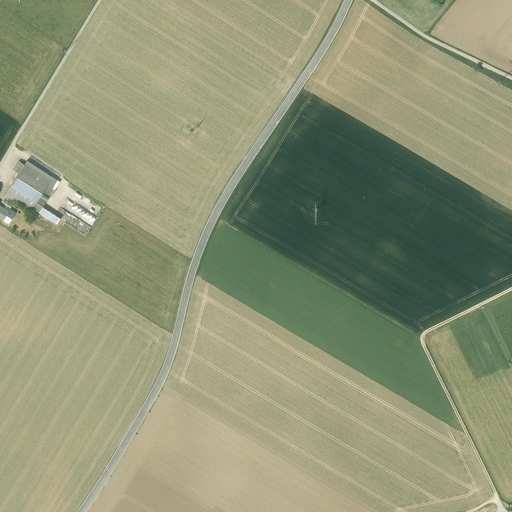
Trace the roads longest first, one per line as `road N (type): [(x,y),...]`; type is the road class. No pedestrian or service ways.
road 1 (secondary): [(79,511),(156,389),(204,236),(349,0)]
road 2 (track): [(511,289),(420,335),(503,511)]
road 3 (track): [(104,0),(0,175)]
road 4 (track): [(511,79),(372,0)]
